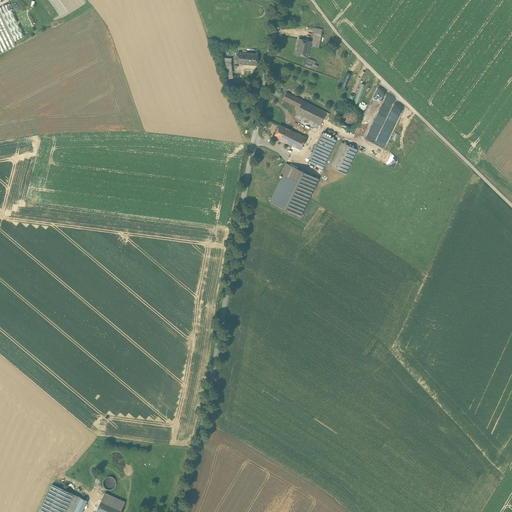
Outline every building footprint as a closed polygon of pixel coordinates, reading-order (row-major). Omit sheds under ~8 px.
[(23,37),(7,4),(0,7),(0,13),(14,41),(23,37)] [(0,13),(0,53),(16,46),(14,41),(0,13)] [(322,34),(314,33),(312,42),(313,42),(317,43),(317,40),(320,41),(322,34)] [(311,42),(299,39),(295,54),(299,55),(299,56),(299,55),(308,57),(311,42)] [(250,53),(238,53),(237,63),(249,64),(250,53)] [(258,54),(250,53),(249,64),(257,65),(258,54)] [(232,58),(221,58),(221,62),(227,79),(233,78),(233,76),(231,63),(232,58)] [(355,65),(352,63),(342,85),(346,87),(355,65)] [(355,69),(348,85),(352,87),(359,71),(355,69)] [(358,105),(365,86),(361,84),(353,103),(358,105)] [(303,100),(286,93),(283,100),(299,108),(303,100)] [(326,112),(303,100),(299,108),(297,113),(320,125),(323,119),(326,112)] [(320,125),(297,113),(295,117),(319,129),(320,125)] [(305,133),(307,128),(294,123),(292,129),(305,133)] [(291,130),(280,125),(274,137),(285,142),(291,130)] [(292,130),(291,130),(285,142),(300,150),(306,138),(292,130)] [(322,133),(312,153),(321,157),(318,163),(324,166),(336,140),(322,133)] [(342,143),(330,167),(345,174),(357,150),(342,143)] [(321,157),(312,153),(309,159),(318,163),(321,157)] [(286,164),(281,174),(283,176),(271,202),(288,210),(305,173),(286,164)] [(288,210),(300,216),(318,179),(305,173),(288,210)] [(52,485),(39,511),(48,511),(60,488),(52,485)] [(48,511),(65,511),(74,494),(60,488),(48,511)] [(120,511),(125,502),(105,493),(96,511),(120,511)] [(74,511),(81,498),(74,494),(65,511),(74,511)] [(81,498),(74,511),(81,511),(87,501),(81,498)]
